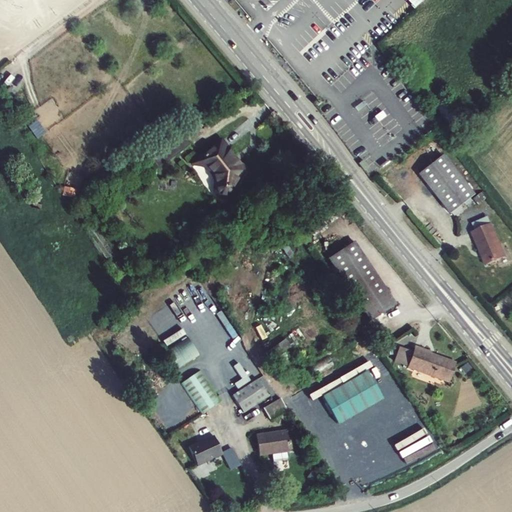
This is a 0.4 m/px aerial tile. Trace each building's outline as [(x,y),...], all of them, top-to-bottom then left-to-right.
[(363,101),(355,108),(357,112),(366,105),(363,101)] [(180,131),(147,151),(154,163),(172,152),(187,142),(180,131)] [(214,141),(212,143),(238,174),(241,170),(214,141)] [(232,181),(238,174),(212,143),(189,164),(197,166),(201,167),(204,168),(207,171),(208,175),(211,188),(212,192),(214,195),(218,197),(222,197),(226,195),(228,192),(229,188),(230,184),(232,181)] [(475,194),(443,155),(418,174),(449,214),(451,213),(459,206),(463,203),(470,198),(475,194)] [(459,206),(451,213),(454,216),(462,210),(459,206)] [(472,224),(475,232),(491,225),(488,217),(472,224)] [(506,257),(493,224),(491,225),(475,232),(471,233),(479,252),(483,251),(488,265),(506,257)] [(278,243),(288,258),(293,255),(286,244),(291,241),(287,236),(278,243)] [(396,304),(355,242),(329,258),(371,321),(396,304)] [(485,266),(488,265),(483,251),(479,252),(485,266)] [(167,346),(186,333),(182,327),(162,340),(167,346)] [(200,356),(187,336),(161,354),(174,373),(200,356)] [(275,345),(281,352),(290,345),(284,338),(275,345)] [(407,367),(407,369),(449,384),(456,362),(431,353),(432,352),(416,346),(413,352),(407,367)] [(393,362),(407,367),(413,352),(399,347),(393,362)] [(472,370),(467,363),(461,368),(466,374),(472,370)] [(201,371),(181,384),(202,415),(221,402),(201,371)] [(366,372),(322,397),(337,426),(383,400),(366,372)] [(269,397),(257,379),(232,396),(239,408),(242,412),(243,414),(269,397)] [(286,412),(279,400),(263,409),(269,421),(286,412)] [(286,430),(255,435),(259,457),(272,455),(273,463),(288,461),(287,453),(289,452),(289,451),(288,441),(286,430)] [(213,437),(188,448),(197,468),(222,456),(213,437)] [(233,450),(222,456),(230,471),(241,466),(233,450)]
